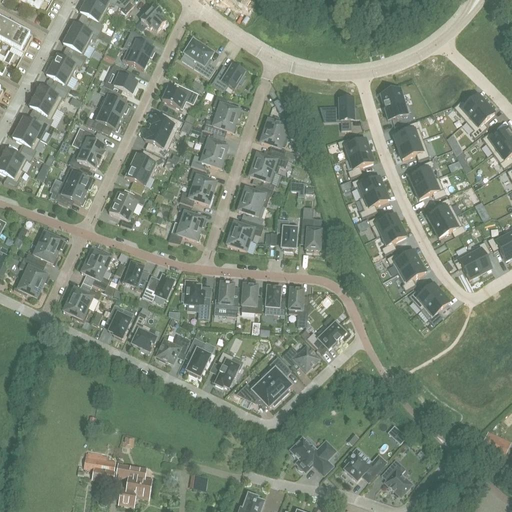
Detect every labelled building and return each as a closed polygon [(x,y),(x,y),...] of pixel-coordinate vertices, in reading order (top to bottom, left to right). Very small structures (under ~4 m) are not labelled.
[(36,0),(34,5),(32,9),(39,12),(44,2),(40,0),(36,0)] [(116,6),(118,3),(113,0),(103,0),(103,2),(99,0),(88,0),(85,5),(105,16),(111,6),(115,8),(116,6)] [(129,4),(133,1),(131,0),(124,0),(120,4),(118,3),(116,6),(124,10),(129,4)] [(231,0),(250,13),(249,14),(250,14),(251,13),(245,9),(249,3),(245,0),(231,0)] [(32,9),(34,5),(28,1),(26,5),(29,7),(28,9),(31,11),(32,9)] [(129,4),(124,10),(121,13),(125,17),(133,9),(129,4)] [(105,16),(85,5),(85,6),(82,12),(80,16),(92,22),(89,27),(101,34),(104,28),(100,26),(105,16)] [(161,20),(163,18),(160,15),(161,13),(156,9),(155,10),(154,9),(141,23),(150,32),(152,30),(157,34),(166,25),(161,20)] [(0,43),(1,44),(10,27),(1,22),(0,22),(0,43)] [(11,49),(20,32),(10,27),(1,44),(11,49)] [(101,34),(89,27),(86,33),(74,27),(73,29),(71,28),(67,35),(67,36),(88,48),(94,38),(98,39),(101,34)] [(20,32),(11,49),(23,56),(32,39),(20,32)] [(88,48),(67,36),(66,37),(62,44),(64,45),(63,47),(75,54),(72,59),(84,65),(87,60),(83,58),(88,48)] [(127,52),(149,62),(150,59),(152,59),(154,54),(153,53),(153,52),(134,42),(129,53),(127,52)] [(193,43),(184,57),(197,65),(193,70),(209,81),(216,71),(209,67),(211,63),(209,62),(213,56),(205,51),(201,48),(193,43)] [(149,62),(127,52),(122,63),(143,73),(149,62)] [(3,63),(9,67),(15,56),(8,53),(5,59),(3,63)] [(84,65),(72,59),(69,64),(57,58),(56,60),(52,68),(52,67),(52,68),(71,79),(77,69),(81,71),(84,65)] [(71,79),(52,68),(51,69),(46,79),(58,85),(55,90),(67,97),(70,91),(66,89),(71,79)] [(132,98),(138,86),(124,79),(126,74),(113,68),(110,74),(117,77),(111,89),(132,98)] [(223,68),(211,88),(224,96),(228,89),(234,93),(239,86),(241,87),(245,80),(243,79),(244,76),(238,73),(237,75),(230,71),(229,72),(223,68)] [(444,105),(435,110),(438,115),(452,110),(463,99),(459,92),(467,87),(460,81),(459,82),(450,69),(439,77),(444,86),(441,88),(446,95),(440,99),(444,105)] [(67,97),(55,90),(52,96),(40,89),(39,92),(35,99),(35,100),(57,111),(62,101),(64,102),(67,97)] [(181,97),(168,91),(167,92),(165,92),(161,101),(163,101),(162,103),(182,113),(186,105),(193,108),(198,97),(184,90),(181,97)] [(109,92),(100,111),(121,121),(124,115),(126,116),(129,109),(116,103),(119,97),(109,92)] [(398,95),(379,101),(386,124),(405,118),(404,115),(408,114),(405,105),(402,106),(398,95)] [(462,103),(453,111),(466,125),(486,107),(477,98),(467,107),(462,103)] [(216,118),(236,125),(238,121),(239,121),(241,115),(240,114),(240,113),(226,109),(228,103),(216,99),(213,110),(219,112),(216,118)] [(57,111),(35,100),(34,101),(34,100),(29,110),(41,116),(38,122),(50,128),(53,123),(51,122),(57,111)] [(278,102),(273,105),(279,115),(284,112),(278,102)] [(337,111),(330,111),(331,124),(341,123),(341,130),(341,134),(351,134),(351,131),(350,131),(350,123),(360,122),(357,114),(358,113),(357,109),(356,109),(357,113),(353,113),(353,103),(339,104),(339,110),(337,110),(337,111)] [(486,107),(466,125),(473,134),(470,137),(475,142),(487,131),(483,126),(494,117),(486,107)] [(100,111),(91,130),(101,135),(104,128),(117,134),(121,127),(119,126),(121,121),(100,111)] [(235,129),(236,125),(216,118),(214,125),(207,122),(203,133),(216,137),(218,132),(233,136),(233,135),(234,136),(237,130),(235,129)] [(152,128),(150,132),(172,142),(178,131),(179,132),(183,125),(170,119),(167,125),(156,120),(154,120),(150,128),(152,128)] [(264,134),(287,142),(288,142),(284,140),(288,129),(277,126),(279,120),(274,119),(273,124),(268,123),(264,134)] [(50,128),(38,122),(35,127),(23,121),(22,123),(18,130),(18,131),(40,143),(45,133),(47,134),(50,128)] [(407,135),(394,140),(398,152),(423,142),(417,125),(405,129),(407,135)] [(40,143),(18,131),(17,132),(14,139),(12,141),(24,148),(21,153),(33,160),(36,154),(35,153),(40,143)] [(492,134),(481,142),(492,157),(511,142),(511,138),(507,131),(495,139),(492,134)] [(172,142),(150,132),(149,135),(148,134),(144,142),(145,143),(156,149),(154,155),(166,161),(169,154),(167,154),(172,142)] [(82,153),(102,162),(105,156),(103,155),(105,150),(93,144),(95,139),(84,133),(80,144),(85,146),(82,153)] [(284,153),(287,142),(264,134),(263,139),(261,138),(259,144),(261,145),(260,146),(275,150),(273,156),(289,161),(284,160),(286,154),(284,153)] [(202,154),(224,161),(228,150),(212,144),(213,138),(202,135),(199,145),(204,147),(202,154)] [(349,141),(337,145),(340,152),(344,150),(348,162),(369,154),(365,142),(351,147),(349,141)] [(423,142),(398,152),(402,163),(416,158),(418,164),(429,160),(423,142)] [(511,142),(492,157),(503,172),(511,165),(511,162),(510,160),(511,158),(511,142)] [(33,160),(21,153),(18,159),(7,152),(5,155),(1,162),(23,174),(21,173),(26,163),(30,165),(33,160)] [(82,153),(79,160),(73,157),(69,167),(70,168),(79,172),(80,172),(82,167),(95,173),(97,168),(99,169),(102,162),(82,153)] [(223,165),(224,161),(202,154),(200,160),(194,158),(191,169),(204,173),(206,168),(221,172),(222,172),(224,166),(223,165)] [(352,173),(348,175),(350,181),(362,177),(360,171),(373,166),(369,154),(348,162),(352,173)] [(459,163),(463,160),(465,158),(463,155),(456,159),(459,163)] [(285,172),(289,161),(273,156),(271,162),(257,157),(256,158),(255,157),(253,164),(254,164),(253,168),(277,177),(279,170),(285,172)] [(132,166),(131,169),(152,179),(157,168),(161,170),(164,162),(152,157),(149,164),(136,158),(136,159),(134,158),(131,165),(132,166)] [(0,163),(0,164),(0,175),(7,179),(5,184),(4,184),(3,186),(7,188),(16,191),(20,185),(18,184),(23,174),(1,162),(1,163),(0,163)] [(422,174),(409,180),(414,192),(438,181),(438,180),(436,181),(431,171),(434,170),(431,164),(419,169),(422,174)] [(451,175),(462,170),(458,164),(448,168),(451,175)] [(44,167),(41,172),(47,175),(50,170),(44,167)] [(70,168),(63,185),(86,196),(88,191),(90,192),(93,185),(81,179),(83,174),(80,172),(79,172),(70,168)] [(277,177),(253,168),(251,173),(250,172),(248,179),(249,179),(249,180),(263,185),(261,190),(273,194),(275,188),(271,187),(275,176),(277,177)] [(152,180),(152,179),(131,169),(129,173),(128,172),(124,179),(126,180),(126,181),(137,186),(133,194),(141,198),(150,179),(152,180)] [(191,190),(212,197),(216,186),(202,181),(204,175),(192,172),(189,182),(195,184),(193,190),(191,189),(191,190)] [(363,180),(352,185),(354,191),(356,190),(361,201),(359,202),(383,192),(379,181),(365,186),(363,180)] [(438,181),(414,192),(419,203),(432,197),(435,203),(446,198),(438,181)] [(84,200),(86,196),(63,185),(54,202),(67,208),(70,202),(83,208),(86,201),(84,200)] [(464,193),(467,198),(474,194),(471,189),(464,193)] [(478,198),(485,194),(483,189),(476,193),(478,198)] [(209,208),(212,197),(191,190),(189,196),(183,194),(179,205),(192,209),(194,204),(209,208)] [(271,200),(273,194),(261,190),(260,196),(245,191),(242,203),(266,211),(270,200),(271,200)] [(363,213),(359,215),(362,222),(377,215),(375,209),(388,204),(383,192),(359,202),(363,213)] [(115,200),(112,205),(133,215),(137,205),(143,208),(145,202),(135,197),(132,203),(118,196),(118,197),(116,200),(115,200)] [(440,213),(427,220),(433,231),(456,218),(448,201),(437,207),(440,213)] [(266,211),(242,203),(240,207),(238,206),(236,213),(238,213),(238,214),(252,219),(250,225),(264,229),(262,228),(264,222),(261,222),(265,211),(266,211)] [(130,221),(133,215),(112,205),(109,211),(111,212),(109,216),(123,223),(120,228),(131,232),(136,223),(130,221)] [(177,225),(200,233),(202,229),(203,229),(205,223),(204,223),(204,222),(190,217),(192,211),(180,207),(178,213),(181,214),(177,225)] [(379,218),(368,224),(376,241),(381,238),(400,229),(395,218),(382,224),(379,218)] [(456,218),(433,231),(439,242),(451,235),(454,241),(465,235),(456,218)] [(307,238),(305,255),(313,256),(313,254),(319,254),(320,249),(321,249),(322,243),(320,243),(321,231),(313,230),(313,222),(302,221),(301,237),(307,238)] [(289,224),(278,223),(277,233),(277,236),(283,236),(281,251),(284,251),(284,253),(289,254),(293,254),(293,252),(295,252),(297,231),(297,229),(289,228),(289,224)] [(197,244),(199,244),(201,238),(199,237),(200,233),(177,225),(177,226),(175,225),(171,236),(168,245),(180,248),(182,240),(197,244)] [(260,239),(264,229),(250,225),(248,230),(234,225),(230,237),(252,244),(255,238),(260,239)] [(400,229),(381,238),(387,250),(382,252),(385,258),(396,252),(393,247),(406,240),(400,229)] [(22,231),(17,241),(22,244),(28,233),(22,231)] [(39,247),(58,256),(60,251),(62,251),(65,245),(54,240),(55,238),(45,233),(39,247)] [(493,240),(487,244),(493,255),(499,252),(505,264),(511,260),(511,250),(504,235),(503,235),(504,237),(494,242),(493,240)] [(252,244),(230,237),(226,248),(246,255),(250,244),(252,244)] [(484,245),(467,254),(480,278),(491,272),(484,259),(490,256),(484,245)] [(56,261),(58,256),(39,247),(33,258),(28,256),(25,261),(24,260),(24,261),(36,266),(39,261),(54,268),(57,262),(56,261)] [(87,264),(106,273),(112,260),(102,255),(101,257),(90,252),(87,258),(89,259),(87,264)] [(397,256),(387,262),(390,268),(394,265),(400,276),(419,265),(413,254),(400,261),(397,256)] [(467,254),(452,262),(458,273),(462,271),(469,284),(480,278),(467,254)] [(34,272),(36,266),(24,261),(19,271),(26,274),(23,281),(20,279),(42,290),(44,285),(46,286),(49,279),(34,272)] [(102,280),(106,273),(87,264),(81,276),(95,282),(92,288),(105,294),(110,284),(102,280)] [(419,265),(400,276),(406,286),(402,289),(405,294),(416,288),(413,283),(425,276),(419,265)] [(139,282),(142,273),(144,268),(136,266),(136,268),(131,266),(128,274),(126,273),(121,285),(136,290),(135,291),(142,294),(146,284),(139,282)] [(125,269),(120,267),(115,277),(120,280),(125,269)] [(167,303),(171,293),(170,292),(175,283),(170,281),(170,279),(164,276),(164,278),(163,278),(162,277),(160,283),(159,285),(157,284),(157,282),(151,279),(142,300),(152,305),(156,298),(167,303)] [(40,295),(42,290),(20,279),(13,293),(26,299),(27,297),(38,302),(41,296),(40,295)] [(209,322),(210,301),(204,300),(205,294),(200,294),(201,289),(196,289),(196,285),(186,284),(185,296),(182,296),(181,304),(184,304),(184,306),(188,306),(188,313),(199,314),(198,321),(209,322)] [(226,311),(226,319),(237,320),(238,303),(232,302),(234,287),(232,287),(232,285),(225,285),(225,287),(221,286),(219,311),(226,311)] [(244,288),(241,315),(261,317),(262,305),(256,304),(258,287),(250,287),(250,289),(244,288)] [(418,292),(408,300),(421,314),(441,297),(433,287),(422,296),(418,292)] [(266,311),(266,312),(274,313),(273,317),(284,318),(285,307),(285,306),(279,306),(280,300),(280,291),(272,291),(267,290),(266,311)] [(74,291),(69,303),(88,312),(88,311),(93,300),(98,303),(101,297),(90,292),(88,298),(74,291)] [(295,293),(290,292),(288,317),(298,317),(297,322),(307,323),(308,309),(302,308),(303,293),(302,293),(302,291),(295,291),(295,293)] [(122,295),(115,293),(113,299),(120,301),(122,295)] [(421,314),(418,317),(425,326),(428,323),(433,328),(442,320),(438,315),(449,306),(441,297),(421,314)] [(90,312),(88,311),(88,312),(69,303),(63,314),(73,319),(72,321),(83,326),(90,312)] [(113,338),(122,342),(131,323),(121,318),(124,313),(114,308),(108,321),(114,323),(108,334),(114,337),(113,338)] [(97,315),(92,326),(97,329),(103,318),(97,315)] [(147,337),(150,331),(142,327),(147,318),(140,315),(131,335),(136,338),(132,347),(134,348),(133,349),(134,349),(134,348),(138,350),(137,351),(138,351),(138,350),(141,352),(141,354),(148,357),(149,356),(151,352),(152,352),(153,351),(152,350),(156,341),(147,337)] [(318,353),(323,348),(328,353),(333,348),(333,349),(339,343),(340,343),(339,342),(347,335),(343,331),(339,327),(337,329),(335,327),(330,332),(327,329),(317,340),(313,336),(307,342),(318,353)] [(269,339),(270,331),(260,330),(259,338),(269,339)] [(184,357),(190,344),(178,338),(173,347),(164,343),(157,359),(159,360),(158,362),(165,365),(165,363),(173,367),(179,354),(184,357)] [(195,355),(186,374),(189,375),(188,377),(196,380),(197,379),(200,380),(210,358),(201,354),(205,346),(194,341),(189,352),(195,355)] [(319,363),(306,350),(299,357),(292,350),(282,360),(292,370),(296,365),(306,375),(312,370),(313,371),(318,366),(317,365),(319,363)] [(233,361),(223,355),(218,365),(217,367),(223,370),(223,371),(222,371),(219,377),(220,377),(215,387),(221,390),(222,391),(223,389),(228,391),(234,380),(236,381),(239,373),(237,373),(239,370),(231,366),(233,361)] [(263,383),(281,402),(289,395),(287,393),(288,393),(291,389),(281,378),(288,372),(277,361),(270,368),(274,372),(263,383)] [(281,402),(263,383),(252,393),(247,388),(237,398),(253,405),(258,401),(268,411),(273,407),(274,409),(281,402)] [(486,434),(480,447),(491,452),(496,439),(486,434)] [(401,435),(395,442),(400,447),(407,440),(401,435)] [(352,449),(359,441),(354,436),(347,444),(352,449)] [(295,448),(296,448),(291,453),(300,463),(297,466),(298,467),(298,468),(298,469),(298,470),(298,471),(298,472),(299,472),(299,473),(300,473),(301,473),(302,474),(303,474),(303,473),(304,473),(305,474),(313,466),(324,477),(332,469),(328,465),(338,454),(326,443),(316,453),(311,448),(310,450),(302,442),(301,443),(301,442),(300,442),(299,442),(298,442),(297,442),(297,443),(296,443),(296,444),(295,445),(295,446),(295,447),(295,448)] [(357,452),(345,464),(349,468),(344,473),(357,485),(362,479),(369,486),(387,466),(379,458),(372,466),(357,452)] [(85,469),(95,470),(114,474),(116,464),(86,459),(85,469)] [(401,468),(396,463),(387,472),(393,477),(385,485),(390,490),(394,494),(401,500),(412,487),(396,473),(401,468)] [(152,482),(144,481),(146,471),(119,467),(117,477),(125,478),(125,481),(129,482),(127,495),(122,494),(119,508),(133,510),(135,500),(148,503),(152,482)] [(112,486),(114,474),(95,470),(93,482),(112,486)] [(260,511),(263,505),(256,503),(257,501),(256,501),(257,499),(250,496),(249,498),(248,498),(243,511),(260,511)]
